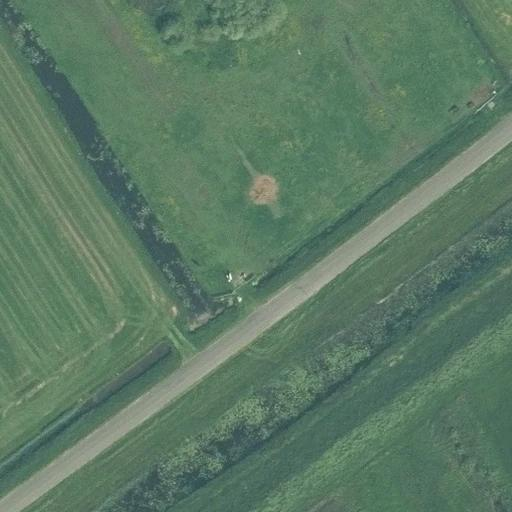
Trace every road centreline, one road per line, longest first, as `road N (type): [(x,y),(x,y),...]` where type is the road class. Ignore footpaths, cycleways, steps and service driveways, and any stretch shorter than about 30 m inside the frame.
road 1 (unclassified): [(511,125),(0,511)]
road 2 (track): [(511,317),(251,511)]
